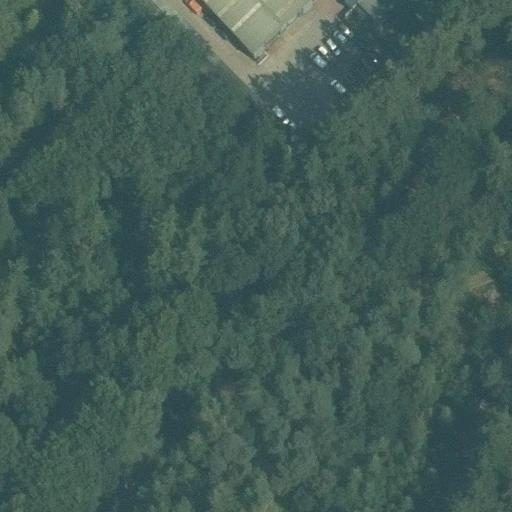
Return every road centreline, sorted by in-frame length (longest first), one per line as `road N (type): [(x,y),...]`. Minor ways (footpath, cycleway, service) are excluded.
road 1 (track): [(511,265),(453,275),(384,302),(297,219),(264,220),(25,511)]
road 2 (track): [(298,176),(289,187),(10,215),(0,225)]
road 3 (unclassified): [(465,0),(298,176)]
road 4 (unknown): [(341,127),(313,84),(315,0)]
